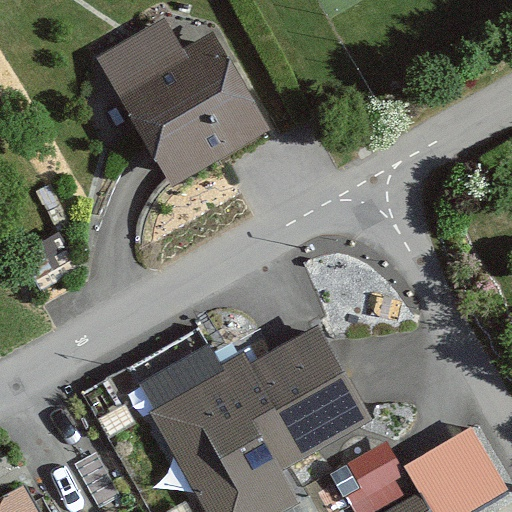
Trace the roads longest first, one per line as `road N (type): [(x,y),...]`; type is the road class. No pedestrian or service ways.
road 1 (residential): [(367,182),(0,392)]
road 2 (residential): [(511,423),(367,182)]
road 3 (residential): [(511,100),(367,182)]
